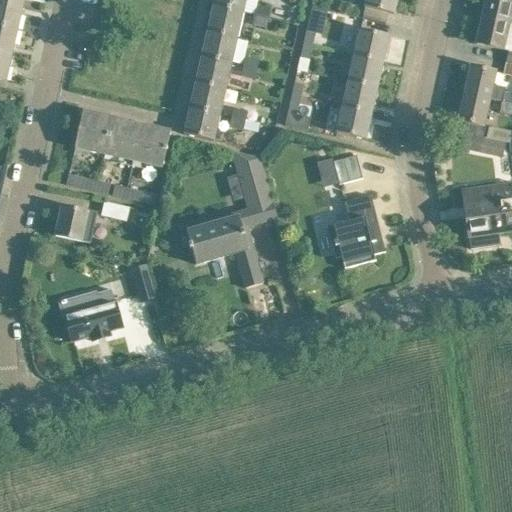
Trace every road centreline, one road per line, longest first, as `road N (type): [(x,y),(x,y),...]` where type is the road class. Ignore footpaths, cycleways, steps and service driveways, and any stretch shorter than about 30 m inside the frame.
road 1 (residential): [(36,420),(7,290),(13,206),(68,0)]
road 2 (residential): [(442,307),(36,420)]
road 3 (residential): [(442,307),(415,223),(407,160),(444,0)]
